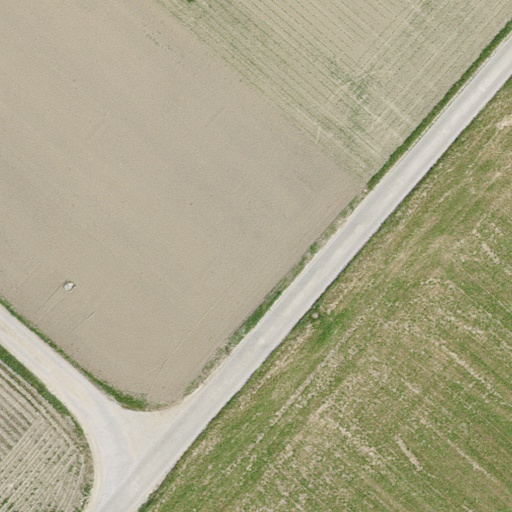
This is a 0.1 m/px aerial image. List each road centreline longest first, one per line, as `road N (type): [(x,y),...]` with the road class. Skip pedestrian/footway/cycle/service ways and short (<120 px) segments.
road 1 (track): [(178,511),(511,129)]
road 2 (track): [(223,462),(0,272)]
